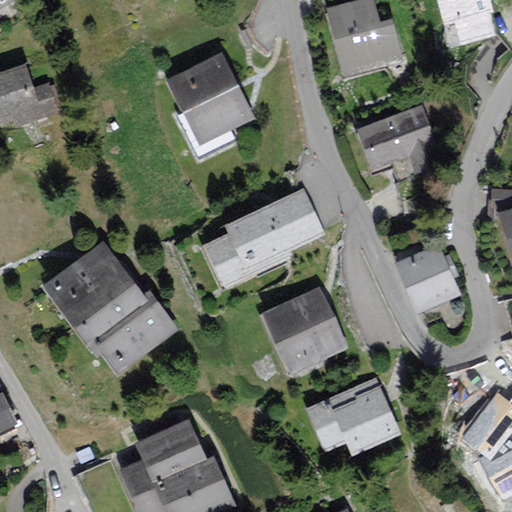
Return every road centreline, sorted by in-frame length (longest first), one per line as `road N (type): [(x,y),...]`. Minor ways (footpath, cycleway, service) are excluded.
road 1 (residential): [(290,0),(317,144),(400,322),(436,360),(469,359),(486,327),(455,228),(482,135),(511,82)]
road 2 (residential): [(0,371),(50,462),(66,511)]
